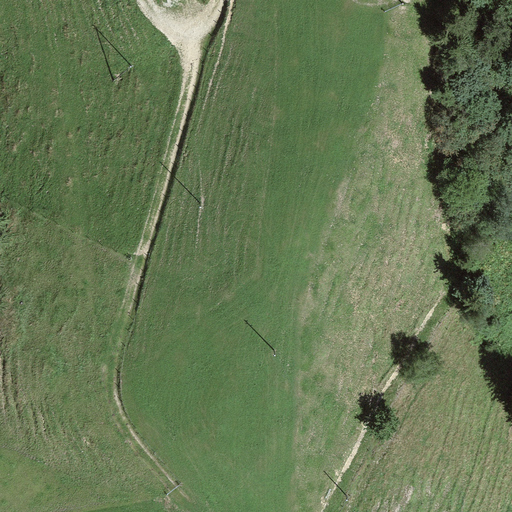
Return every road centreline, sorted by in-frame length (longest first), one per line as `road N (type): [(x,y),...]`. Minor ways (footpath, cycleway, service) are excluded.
road 1 (track): [(188,31),(191,72),(108,386),(118,413),(193,511)]
road 2 (track): [(332,511),(402,370),(511,207)]
